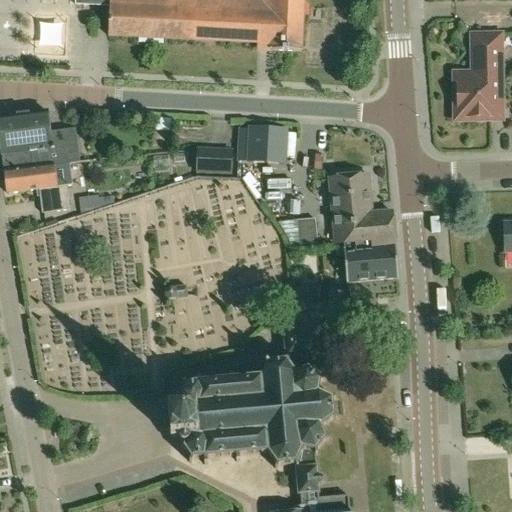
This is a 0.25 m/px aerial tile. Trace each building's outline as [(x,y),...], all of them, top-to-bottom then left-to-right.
[(75,0),(76,6),(110,8),(108,38),(253,44),(254,0),(75,0)] [(254,0),(253,44),(271,45),(271,52),(302,53),(304,0),(254,0)] [(500,111),(500,74),(499,36),(471,37),(472,75),(468,75),(454,89),(454,115),(460,121),(491,121),(500,111)] [(76,131),(62,132),(48,134),(46,113),(0,118),(0,143),(4,172),(54,166),(80,163),(76,131)] [(171,120),(159,119),(158,132),(170,133),(171,120)] [(251,127),(249,160),(284,162),(287,129),(251,127)] [(233,153),(198,151),(197,173),(232,175),(233,153)] [(56,187),(54,166),(4,172),(7,195),(39,192),(41,215),(70,211),(67,186),(56,187)] [(372,249),(395,247),(392,214),(370,215),(367,177),(330,180),(335,246),(343,245),(355,245),(356,254),(372,253),(372,249)] [(316,247),(315,222),(296,223),(298,249),(316,247)] [(397,281),(395,247),(372,249),(372,253),(356,254),(355,245),(343,245),(346,285),(397,281)] [(165,302),(187,300),(186,289),(164,290),(165,302)] [(237,367),(237,374),(231,374),(231,376),(227,377),(228,382),(200,385),(199,379),(196,380),(196,385),(185,386),(183,383),(181,384),(183,388),(179,397),(175,398),(175,401),(179,400),(186,410),(168,412),(170,439),(180,438),(182,442),(185,445),(184,449),(180,449),(181,452),(184,451),(190,459),(188,463),(191,465),(193,461),(203,460),(204,466),(208,466),(207,461),(235,458),(236,463),(239,463),(239,458),(268,455),(276,467),(274,470),(277,471),(279,467),(294,466),(296,469),(295,469),(298,497),(300,497),(301,505),(308,504),(307,496),(318,495),(319,495),(318,487),(323,484),(323,477),(317,476),(317,467),(315,468),(315,458),(317,457),(315,453),(325,442),(328,443),(329,440),(324,440),(320,429),(333,421),(336,422),(336,420),(333,419),(332,403),(335,401),(333,399),(330,401),(318,394),(319,384),(323,382),(322,380),(319,381),(308,373),(309,369),(306,368),(305,357),(307,357),(304,330),(282,332),(284,359),(286,359),(285,364),(269,365),(267,361),(264,362),(265,364),(237,367)] [(348,511),(347,496),(318,499),(318,495),(307,496),(308,504),(301,505),(301,511),(299,511),(348,511)]
